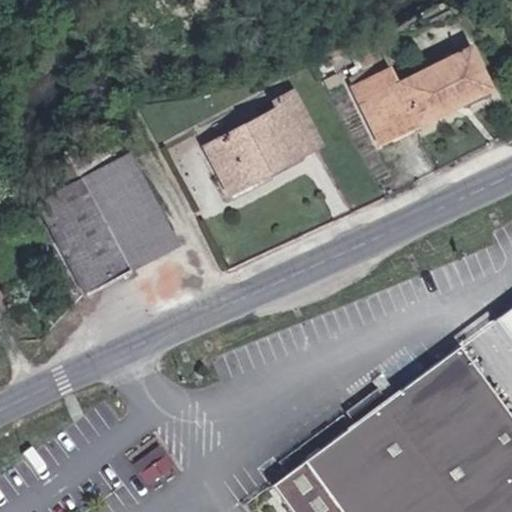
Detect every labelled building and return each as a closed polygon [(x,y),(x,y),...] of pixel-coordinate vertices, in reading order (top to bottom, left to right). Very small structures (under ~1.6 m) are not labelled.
[(390,74),(354,90),(379,144),(484,95),(465,52),(395,85),(390,74)] [(280,111),(208,146),(230,189),(319,146),(293,94),(276,103),(280,111)] [(74,157),(0,193),(0,207),(7,220),(37,206),(82,297),(175,248),(131,160),(86,180),(74,157)] [(511,310),(495,324),(511,345),(511,310)] [(301,459),(340,511),(511,511),(511,423),(453,345),(387,395),(358,417),(301,459)] [(349,405),(358,417),(387,395),(379,383),(349,405)] [(157,444),(127,461),(143,488),(172,471),(157,444)] [(340,511),(301,459),(270,482),(292,511),(340,511)]
